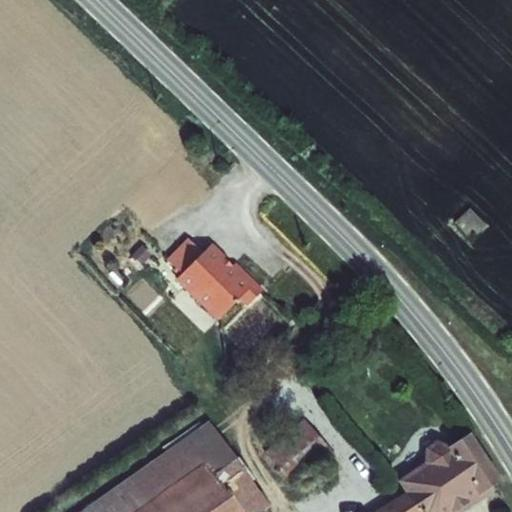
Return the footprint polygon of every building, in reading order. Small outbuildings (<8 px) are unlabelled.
[(156,281),(177,260),(163,246),(141,267),(156,281)] [(206,273),(185,252),(177,260),(156,281),(153,285),(191,323),(212,302),(222,313),(237,298),(209,270),(206,273)] [(297,491),(336,458),(305,421),(265,454),(297,491)] [(84,511),(140,511),(205,466),(240,511),(268,511),(271,510),(208,424),(84,511)] [(460,511),(500,486),(482,461),(469,439),(452,449),(438,442),(424,451),(425,466),(396,485),(404,496),(414,511),(460,511)] [(240,511),(205,466),(140,511),(240,511)] [(414,511),(404,496),(378,511),(414,511)]
